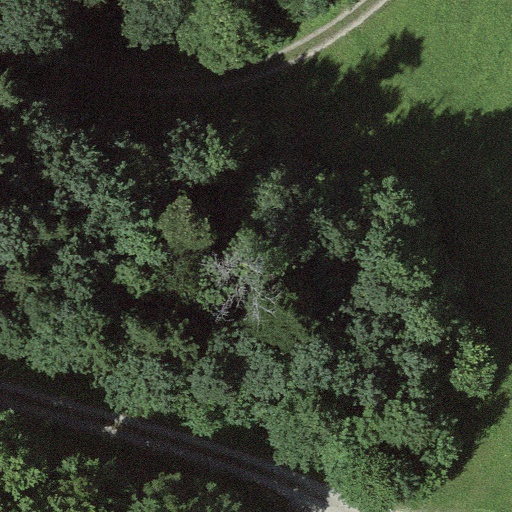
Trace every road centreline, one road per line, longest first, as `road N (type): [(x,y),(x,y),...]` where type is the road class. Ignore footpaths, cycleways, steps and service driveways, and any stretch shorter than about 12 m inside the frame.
road 1 (track): [(0,59),(42,76),(229,89),(385,0)]
road 2 (track): [(313,511),(0,397)]
